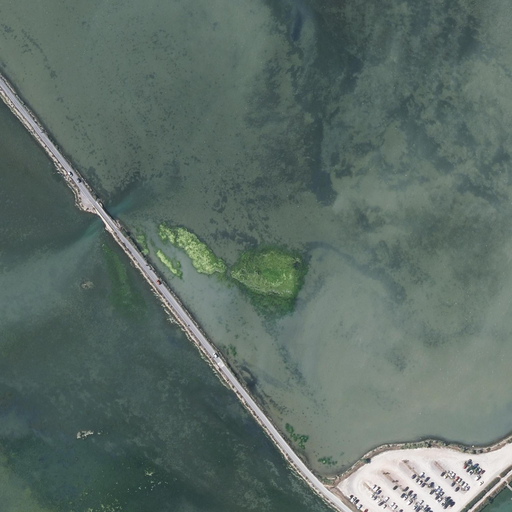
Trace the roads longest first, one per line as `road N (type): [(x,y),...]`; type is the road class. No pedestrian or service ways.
road 1 (unclassified): [(349,511),(303,469),(95,203)]
road 2 (unclassified): [(0,82),(95,203)]
